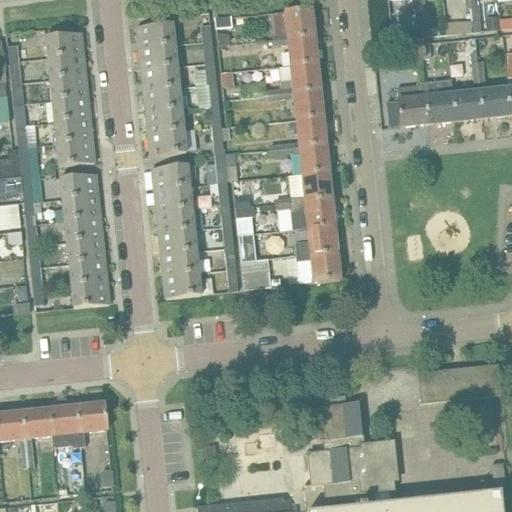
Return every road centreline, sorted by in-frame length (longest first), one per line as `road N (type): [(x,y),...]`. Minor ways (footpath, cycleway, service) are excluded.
road 1 (residential): [(145,362),(109,0)]
road 2 (residential): [(382,337),(347,0)]
road 3 (residential): [(145,362),(382,337)]
road 4 (residential): [(157,511),(145,362)]
road 5 (unknown): [(511,167),(365,171)]
road 6 (residential): [(0,378),(145,362)]
road 7 (residential): [(382,337),(511,324)]
